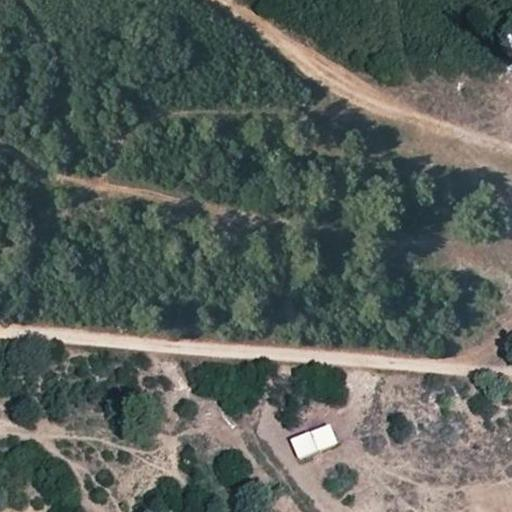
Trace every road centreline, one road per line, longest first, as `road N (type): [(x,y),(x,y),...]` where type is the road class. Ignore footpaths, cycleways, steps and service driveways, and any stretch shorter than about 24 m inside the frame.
road 1 (track): [(0,335),(511,372)]
road 2 (track): [(221,0),(341,90),(511,148)]
